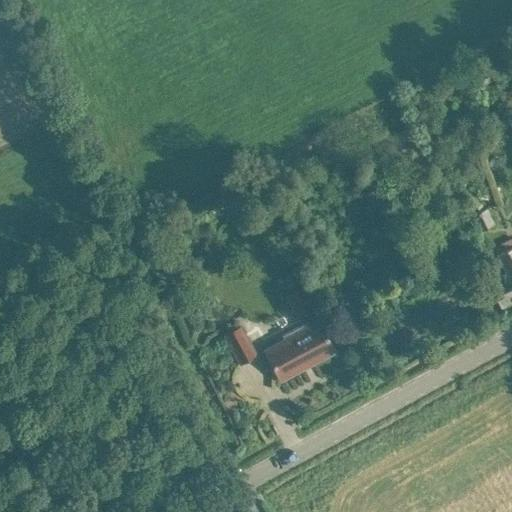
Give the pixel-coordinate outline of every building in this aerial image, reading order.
[(416,131),(425,127),(418,111),(409,115),(416,131)] [(412,124),(403,128),(407,137),(416,133),(412,124)] [(396,142),(384,148),(389,159),(401,154),(396,142)] [(487,208),(471,215),(479,231),(494,224),(487,208)] [(488,281),(492,288),(500,306),(511,300),(511,236),(500,243),(503,249),(496,253),(505,273),(488,281)] [(303,283),(285,293),(298,318),(316,308),(303,283)] [(335,350),(325,333),(319,320),(309,325),(307,322),(283,335),(284,338),(265,349),(281,379),(335,350)] [(240,325),(224,333),(241,362),(256,353),(240,325)]
